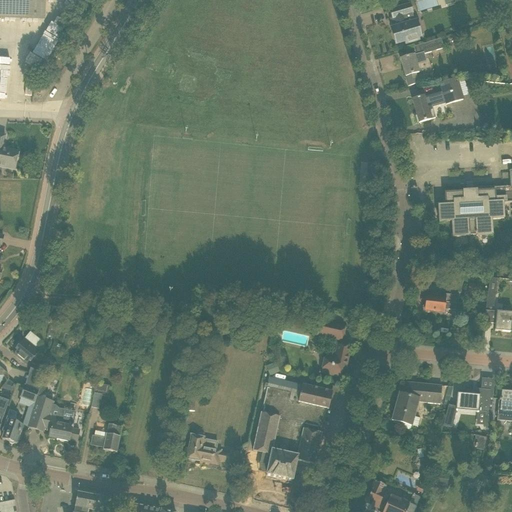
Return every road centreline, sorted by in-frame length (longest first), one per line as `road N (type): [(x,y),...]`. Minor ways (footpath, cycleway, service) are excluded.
road 1 (residential): [(384,351),(403,200),(347,0)]
road 2 (secondary): [(0,322),(23,295),(39,255),(66,131),(137,0)]
road 3 (tertiary): [(228,511),(20,468)]
road 4 (residential): [(332,511),(384,351)]
road 5 (residential): [(511,361),(384,351)]
